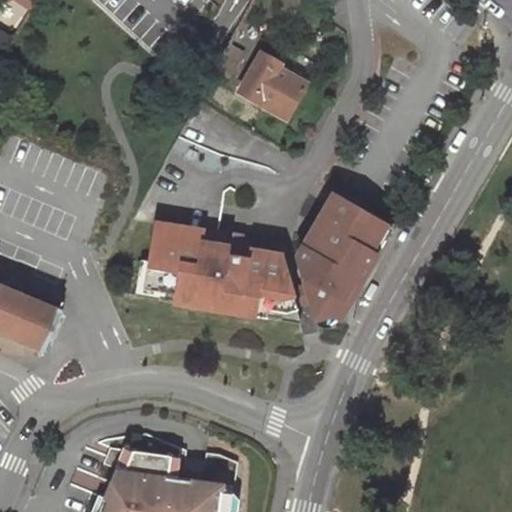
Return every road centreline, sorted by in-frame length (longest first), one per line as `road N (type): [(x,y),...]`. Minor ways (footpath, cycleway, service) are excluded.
road 1 (secondary): [(325,439),(359,362),(511,93)]
road 2 (residential): [(325,439),(176,382),(111,382),(46,411)]
